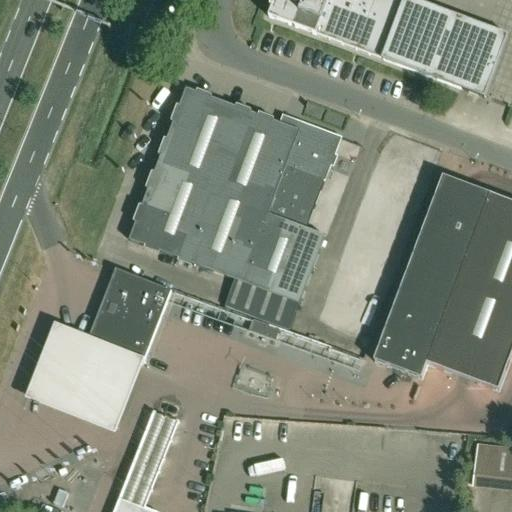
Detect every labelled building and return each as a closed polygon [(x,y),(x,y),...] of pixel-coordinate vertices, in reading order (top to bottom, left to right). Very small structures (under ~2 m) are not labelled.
[(275,0),(268,20),(484,101),(508,38),(406,0),(275,0)] [(296,133),(196,95),(187,91),(130,241),(240,283),(297,133),(296,133)] [(299,126),(296,133),(297,133),(240,283),(299,306),(326,236),(307,229),(340,141),(299,126)] [(374,363),(422,382),(427,367),(491,197),(443,179),(374,363)] [(511,204),(491,197),(427,367),(499,394),(511,359),(511,204)] [(172,293),(116,271),(89,341),(88,340),(87,342),(145,365),(145,363),(144,363),(172,293)] [(144,369),(54,333),(25,406),(114,442),(144,369)] [(103,509),(116,511),(123,480),(111,477),(103,509)] [(62,506),(72,511),(79,497),(69,492),(62,506)] [(147,511),(121,502),(116,511),(147,511)]
